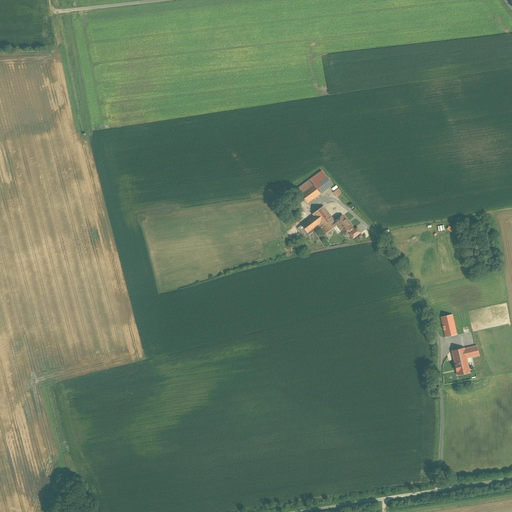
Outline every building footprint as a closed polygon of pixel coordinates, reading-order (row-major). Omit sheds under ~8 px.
[(308,204),(333,186),(322,171),(297,189),(308,204)] [(304,211),(298,201),(291,205),(298,215),(304,211)] [(335,223),(323,209),(299,229),(306,238),(320,226),(327,234),(337,226),(335,223)] [(300,223),(296,217),(291,220),(296,226),(300,223)] [(353,230),(343,217),(335,223),(337,226),(345,236),(353,230)] [(453,315),(441,317),(445,337),(457,335),(453,315)] [(454,361),(467,358),(479,356),(477,346),(475,346),(465,349),(465,348),(452,351),(454,361)] [(467,358),(454,361),(457,375),(470,373),(467,358)]
